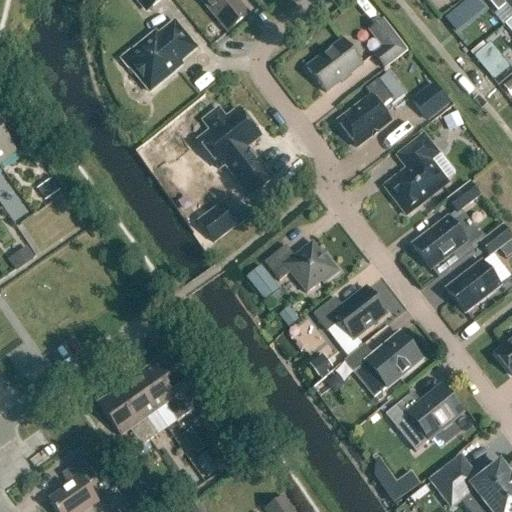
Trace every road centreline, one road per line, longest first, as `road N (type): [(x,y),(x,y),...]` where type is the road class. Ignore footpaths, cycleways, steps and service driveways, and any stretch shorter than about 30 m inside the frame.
road 1 (residential): [(511,430),(387,271),(259,73),(269,38),(316,0)]
road 2 (residential): [(0,482),(5,428),(155,317)]
